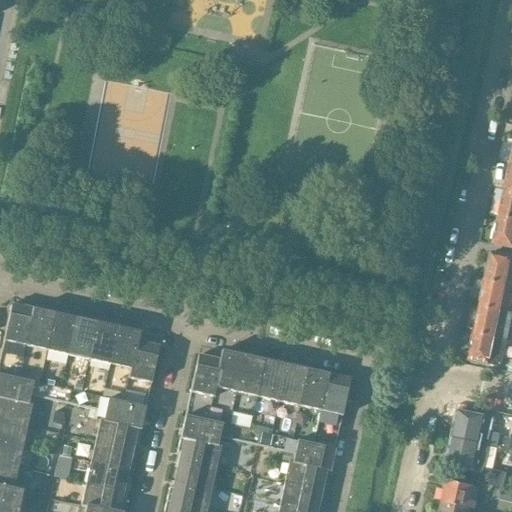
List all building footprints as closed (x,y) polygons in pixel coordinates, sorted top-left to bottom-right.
[(511,190),(505,189),(499,215),(511,218),(511,190)] [(511,218),(499,215),(493,244),(511,248),(511,218)] [(511,258),(491,254),(485,279),(511,284),(511,258)] [(511,284),(485,279),(479,307),(508,313),(511,294),(511,284)] [(32,311),(10,306),(6,327),(15,329),(13,336),(26,339),(32,311)] [(506,340),(511,314),(511,313),(508,313),(479,307),(473,333),(506,340)] [(53,316),(32,311),(26,339),(41,342),(42,335),(49,337),(53,316)] [(75,320),(53,316),(49,337),(55,338),(54,345),(68,348),(75,320)] [(96,325),(75,320),(68,348),(83,351),(84,344),(91,346),(96,325)] [(117,330),(96,325),(91,346),(98,347),(96,354),(110,358),(117,330)] [(142,422),(153,369),(144,367),(143,375),(130,372),(130,373),(128,372),(132,355),(126,354),(125,361),(110,358),(96,354),(98,347),(91,346),(84,344),(83,351),(68,348),(54,345),(55,338),(49,337),(42,335),(41,342),(26,339),(13,336),(15,329),(6,327),(0,352),(0,390),(23,396),(21,404),(28,406),(29,398),(104,414),(102,422),(109,424),(111,415),(142,422)] [(139,335),(117,330),(110,358),(125,361),(126,354),(132,355),(133,355),(136,344),(137,344),(139,335)] [(500,367),(506,340),(473,333),(468,360),(500,367)] [(158,349),(137,344),(136,344),(133,355),(132,355),(128,372),(130,373),(130,372),(143,375),(144,367),(153,369),(158,349)] [(242,358),(220,353),(218,362),(219,362),(217,374),(218,374),(223,375),(222,382),(236,385),(242,358)] [(219,362),(218,362),(197,357),(192,378),(202,380),(200,387),(212,390),(212,391),(214,391),(218,374),(217,374),(219,362)] [(263,362),(242,358),(236,385),(250,388),(252,381),(259,383),(263,362)] [(284,367),(263,362),(259,383),(265,384),(264,391),(278,395),(284,367)] [(305,372),(284,367),(278,395),(293,398),(294,391),(301,392),(305,372)] [(327,376),(305,372),(301,392),(308,394),(306,401),(320,404),(327,376)] [(331,463),(340,419),(344,402),(335,400),(333,407),(320,404),(306,401),(308,394),(301,392),(294,391),(293,398),(278,395),(264,391),(265,384),(259,383),(252,381),(250,388),(236,385),(222,382),(223,375),(218,374),(214,391),(212,391),(212,390),(200,387),(202,380),(192,378),(189,394),(188,397),(181,430),(212,437),(210,446),(216,447),(218,440),(293,456),(291,464),(298,466),(300,457),(331,463)] [(349,381),(327,376),(320,404),(333,407),(335,400),(344,402),(349,381)] [(23,396),(0,390),(0,400),(21,405),(21,404),(23,396)] [(21,405),(0,400),(0,422),(26,429),(31,406),(28,406),(21,404),(21,405)] [(490,432),(493,419),(467,414),(466,419),(456,417),(451,439),(487,447),(495,449),(498,434),(490,432)] [(111,415),(109,424),(109,425),(139,432),(142,422),(111,415)] [(139,432),(109,425),(109,424),(102,422),(99,421),(94,444),(131,452),(133,445),(136,446),(139,432)] [(0,422),(0,444),(22,450),(26,429),(0,422)] [(212,437),(181,430),(179,440),(210,447),(210,446),(212,437)] [(482,469),(487,447),(451,439),(445,466),(481,473),(479,483),(502,488),(505,474),(482,469)] [(61,440),(58,455),(71,457),(74,443),(61,440)] [(210,447),(179,440),(176,454),(179,455),(178,462),(215,470),(220,448),(216,447),(210,446),(210,447)] [(22,450),(0,444),(0,467),(17,471),(22,450)] [(131,452),(94,444),(89,464),(127,473),(131,452)] [(66,479),(70,459),(59,457),(55,477),(66,479)] [(300,457),(298,466),(297,466),(328,473),(331,463),(300,457)] [(215,470),(178,462),(173,483),(210,491),(215,470)] [(328,473),(297,466),(298,466),(291,464),(288,463),(283,485),(320,493),(322,487),(325,488),(328,473)] [(127,473),(89,464),(84,486),(126,495),(129,480),(125,480),(127,473)] [(17,471),(0,467),(0,489),(12,492),(13,491),(17,471)] [(477,501),(479,489),(447,482),(441,505),(469,511),(472,500),(477,501)] [(205,511),(210,491),(173,483),(171,490),(168,489),(165,503),(203,511),(205,511)] [(316,511),(320,493),(283,485),(278,506),(303,511),(316,511)] [(122,509),(126,495),(84,486),(80,507),(103,511),(118,511),(119,508),(122,509)] [(17,511),(22,494),(22,493),(13,491),(12,492),(0,489),(0,511),(17,511)] [(511,494),(500,491),(498,501),(511,504),(511,503),(511,494)] [(203,511),(165,503),(162,511),(203,511)]
